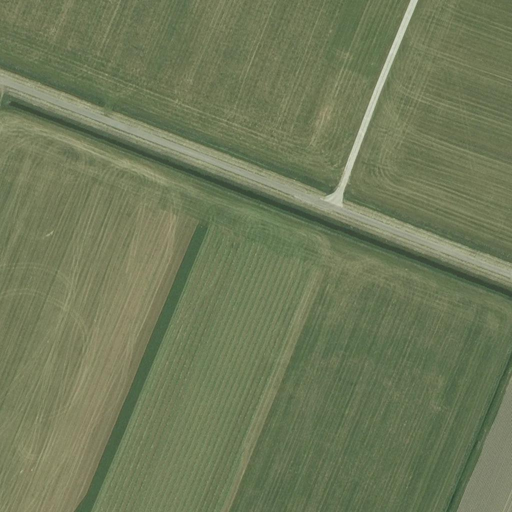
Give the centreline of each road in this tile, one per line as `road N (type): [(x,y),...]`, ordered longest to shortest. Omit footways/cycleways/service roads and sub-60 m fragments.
road 1 (unclassified): [(511,276),(0,80)]
road 2 (unknown): [(330,206),(416,0)]
